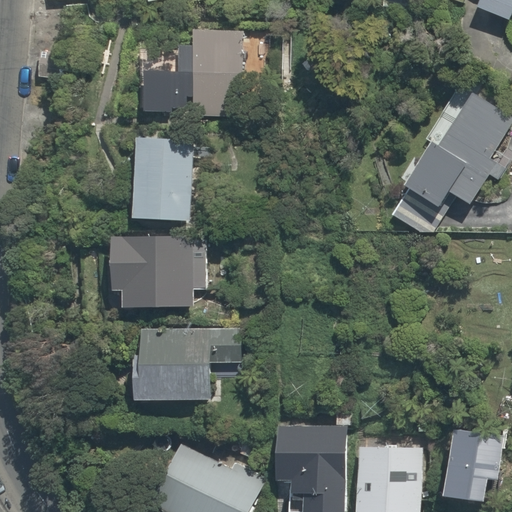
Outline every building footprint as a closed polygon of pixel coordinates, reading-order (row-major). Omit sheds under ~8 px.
[(511,0),(478,0),(479,0),(474,14),(508,27),(511,15),(511,0)] [(266,90),(267,39),(194,36),(193,54),(180,53),(180,70),(173,70),(172,88),(192,89),(191,120),(239,121),(240,89),(266,90)] [(450,104),(424,148),(386,215),(429,240),(440,222),(435,219),(447,199),(470,213),(486,184),(496,189),(511,161),(511,155),(499,148),(511,125),(511,107),(497,99),(490,112),(469,100),(462,111),(450,104)] [(195,145),(133,142),(129,225),(191,228),(195,145)] [(213,268),(210,268),(210,259),(204,259),(204,252),(193,251),(193,242),(110,241),(110,259),(103,259),(102,296),(120,297),(119,311),(192,312),(192,291),(213,291),(213,268)] [(237,371),(239,332),(162,329),(161,343),(134,342),(132,407),(208,409),(209,370),(237,371)] [(274,425),(271,481),(289,482),(287,511),(338,511),(343,428),(274,425)] [(346,499),(346,511),(421,511),(422,448),(384,448),(384,435),(356,435),(355,499),(346,499)] [(497,486),(502,441),(446,435),(439,503),(479,507),(482,484),(497,486)] [(264,470),(245,458),(238,469),(213,455),(188,464),(178,458),(157,494),(167,500),(160,511),(161,511),(253,511),(268,487),(258,481),(264,470)]
